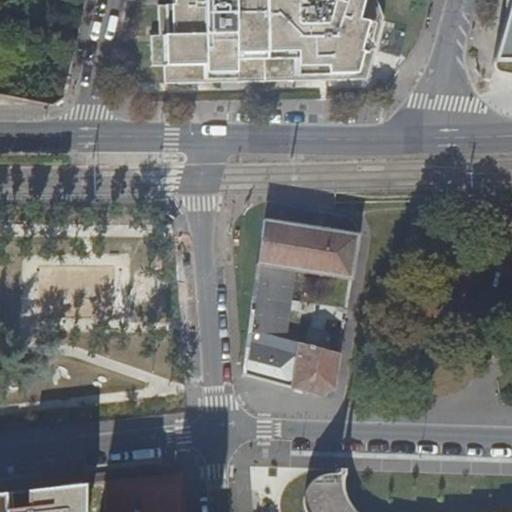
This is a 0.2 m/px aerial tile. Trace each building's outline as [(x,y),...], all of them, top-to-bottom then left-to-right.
[(164,85),(182,84),(334,81),(366,81),(370,66),(384,19),(376,0),(171,0),(172,3),(172,6),(157,6),(157,9),(158,36),(149,36),(151,68),(163,68),(164,85)] [(511,0),(504,0),(485,68),(511,69),(511,0)] [(358,235),(265,221),(250,331),(285,340),(290,311),(298,312),(299,307),(290,306),(295,271),(351,280),(358,235)] [(285,340),(250,331),(244,375),(321,396),(334,388),(340,355),(326,351),(307,346),(285,340)] [(311,331),(307,346),(326,351),(331,337),(311,331)] [(331,472),(328,473),(326,473),(322,474),(316,477),(313,479),(307,487),(305,491),(304,495),(304,501),(306,507),(308,511),(307,511),(359,511),(355,507),(352,502),(349,497),(346,490),(344,484),(342,476),(342,470),(342,468),(337,467),(336,470),(334,471),(331,472)] [(0,495),(0,511),(188,511),(184,475),(102,484),(105,511),(84,511),(82,486),(0,495)]
